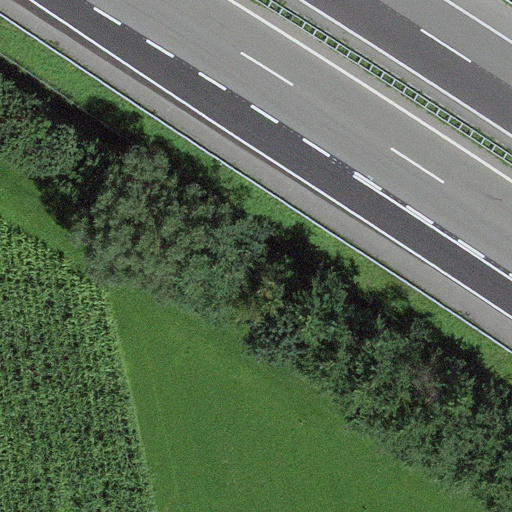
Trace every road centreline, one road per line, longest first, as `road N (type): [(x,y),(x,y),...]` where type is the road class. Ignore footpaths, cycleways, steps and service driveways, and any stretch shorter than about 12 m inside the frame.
road 1 (motorway): [(151,0),(511,229)]
road 2 (motorway): [(511,85),(379,0)]
